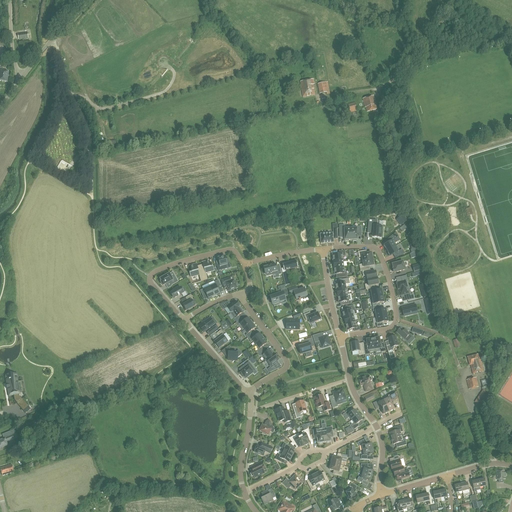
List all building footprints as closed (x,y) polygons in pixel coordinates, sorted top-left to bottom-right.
[(171,66),(190,44),(184,39),(171,54),(168,51),(164,56),(160,55),(157,55),(154,56),(152,59),(154,61),(156,59),(158,58),(160,58),(162,58),(165,60),(171,66)] [(0,80),(7,82),(9,72),(3,71),(3,68),(0,67),(0,65),(1,57),(0,56),(0,70),(0,71),(0,72),(0,80)] [(167,70),(166,70),(165,70),(164,70),(163,70),(162,69),(161,68),(160,68),(158,71),(157,72),(162,76),(168,70),(167,70)] [(313,85),(314,84),(313,79),(301,81),(303,96),(315,94),(313,85)] [(326,82),(318,84),(320,93),(327,92),(326,82)] [(367,112),(377,109),(376,104),(374,96),(363,99),(365,107),(366,107),(367,112)] [(355,102),(348,104),(350,113),(358,110),(355,102)] [(368,219),(368,230),(371,230),(371,233),(374,233),(374,236),(382,236),(382,225),(376,225),(376,219),(368,219)] [(333,233),(320,234),(321,244),(334,243),(333,239),(334,238),(334,239),(338,239),(337,224),(336,224),(337,228),(333,228),(333,233)] [(351,240),(350,229),(345,229),(344,225),(340,225),(340,233),(344,233),(345,240),(345,241),(349,241),(349,240),(351,240)] [(356,228),(350,229),(351,240),(353,240),(353,241),(357,241),(357,240),(357,234),(361,234),(361,227),(356,227),(356,228)] [(384,245),(387,251),(395,246),(393,243),(395,242),(394,240),(397,238),(394,233),(388,239),(389,242),(384,245)] [(395,246),(387,251),(390,257),(396,253),(397,256),(400,255),(400,256),(405,254),(403,251),(399,253),(395,246)] [(339,254),(333,255),(333,261),(343,260),(342,256),(346,256),(345,251),(339,251),(339,254)] [(364,251),(358,252),(359,258),(362,257),(363,261),(372,259),(372,257),(373,257),(372,253),(371,253),(365,254),(364,251)] [(227,263),(229,263),(228,259),(226,259),(225,256),(218,258),(219,264),(216,264),(218,271),(228,268),(227,265),(228,265),(227,263)] [(372,259),(363,261),(363,264),(359,265),(360,272),(367,270),(366,267),(374,266),(374,265),(375,265),(374,261),(373,261),(372,259)] [(343,260),(333,261),(334,268),(344,267),(343,260)] [(200,266),(204,281),(207,280),(206,273),(214,271),(213,266),(210,267),(209,261),(202,263),(203,265),(200,266)] [(296,261),(282,264),(284,271),(298,268),(296,261)] [(394,273),(405,270),(403,261),(396,263),(396,262),(392,263),(393,268),(392,269),(394,273)] [(204,281),(200,266),(197,266),(197,264),(190,266),(192,272),(189,273),(191,277),(199,275),(201,281),(204,281)] [(276,264),(264,267),(265,271),(264,272),(264,275),(265,274),(266,277),(273,275),(273,277),(282,274),(280,268),(277,269),(276,264)] [(421,264),(413,266),(414,272),(422,270),(421,264)] [(344,267),(334,268),(335,275),(338,274),(338,278),(347,277),(347,273),(344,273),(344,267)] [(367,270),(362,271),(363,277),(366,276),(367,280),(377,278),(376,276),(377,276),(377,272),(376,272),(376,271),(369,273),(369,270),(367,271),(367,270)] [(170,282),(171,286),(178,282),(175,276),(172,278),(169,274),(168,274),(168,273),(164,276),(160,279),(161,281),(161,282),(163,286),(170,282)] [(398,290),(408,287),(405,276),(400,278),(401,282),(396,283),(398,290)] [(228,278),(221,281),(223,284),(226,283),(229,291),(237,288),(234,280),(229,281),(228,278)] [(342,282),(335,284),(337,290),(346,288),(345,284),(350,283),(349,278),(342,280),(342,282)] [(377,278),(367,280),(368,284),(365,284),(366,290),(372,289),(372,285),(379,284),(379,283),(379,280),(378,280),(377,278)] [(210,287),(214,296),(220,294),(218,288),(221,287),(218,281),(215,283),(216,285),(210,287)] [(300,299),(307,296),(304,288),(298,290),(296,286),(288,289),(290,294),(294,293),(296,300),(299,299),(299,300),(301,299),(300,299)] [(208,299),(214,296),(210,287),(204,290),(203,288),(200,289),(203,295),(206,294),(208,299)] [(411,295),(408,287),(398,290),(400,296),(402,295),(403,298),(405,298),(405,300),(408,300),(414,299),(413,294),(411,295)] [(184,297),(187,295),(185,292),(184,293),(181,288),(179,288),(173,291),(174,291),(172,292),(171,293),(172,295),(174,298),(182,294),(184,297)] [(346,288),(336,290),(338,297),(347,295),(346,288)] [(374,288),(369,289),(370,298),(371,298),(381,296),(380,290),(375,291),(374,288)] [(274,307),(279,305),(279,303),(284,301),(283,299),(285,298),(284,298),(286,297),(289,296),(287,290),(283,291),(283,293),(275,295),(276,298),(271,300),(275,312),(276,311),(274,307)] [(191,295),(185,298),(187,301),(185,302),(186,303),(183,305),(184,308),(183,308),(185,311),(188,310),(189,311),(193,308),(192,308),(195,306),(192,300),(193,299),(191,295)] [(347,295),(338,297),(339,303),(342,303),(342,305),(349,304),(347,295)] [(373,304),(371,304),(372,308),(379,306),(379,304),(383,303),(382,296),(381,296),(371,298),(373,304)] [(231,312),(239,306),(235,301),(230,304),(228,301),(220,305),(224,310),(227,307),(231,312)] [(348,310),(342,311),(344,317),(353,315),(351,309),(354,308),(353,305),(347,307),(348,310)] [(415,305),(402,308),(404,316),(413,314),(412,312),(416,311),(415,305)] [(244,312),(239,306),(231,312),(230,313),(236,321),(241,318),(239,315),(244,312)] [(381,307),(372,308),(373,312),(374,311),(375,317),(386,315),(385,309),(381,310),(381,307)] [(310,324),(321,320),(320,317),(319,313),(318,314),(318,313),(311,315),(310,312),(304,315),(306,320),(308,319),(310,324)] [(353,315),(343,318),(345,324),(355,322),(353,315)] [(386,315),(375,317),(377,327),(383,326),(382,323),(388,322),(386,315)] [(211,334),(218,328),(210,318),(201,323),(198,326),(204,333),(208,330),(211,334)] [(241,319),(236,322),(242,330),(244,329),(252,323),(248,318),(243,321),(241,319)] [(299,320),(287,321),(287,329),(299,328),(299,320)] [(355,322),(346,324),(347,331),(354,329),(355,331),(360,330),(359,327),(357,328),(355,322)] [(248,338),(253,334),(251,332),(256,328),(252,323),(244,329),(247,334),(246,335),(248,338)] [(397,332),(405,340),(410,334),(405,330),(404,331),(401,328),(397,332)] [(218,347),(219,349),(228,342),(223,336),(222,334),(223,333),(221,330),(216,334),(219,339),(214,342),(215,344),(217,348),(218,347)] [(253,341),(255,344),(263,338),(260,333),(255,337),(253,334),(248,338),(251,342),(253,341)] [(331,346),(328,335),(321,337),(320,334),(313,336),(315,343),(319,342),(321,349),(331,346)] [(395,336),(388,338),(390,345),(386,346),(390,359),(395,358),(393,350),(395,347),(398,346),(395,336)] [(378,338),(378,337),(375,337),(375,338),(373,339),(375,352),(381,351),(381,352),(385,351),(383,344),(380,344),(379,338),(378,338)] [(267,344),(263,338),(255,344),(259,350),(257,351),(259,354),(264,350),(262,347),(267,344)] [(313,342),(312,338),(306,340),(308,344),(298,347),(301,355),(312,351),(310,347),(313,346),(312,343),(313,342)] [(371,338),(367,339),(367,340),(366,340),(368,346),(364,347),(366,355),(369,354),(369,353),(375,352),(373,339),(371,339),(371,338)] [(359,341),(351,343),(352,352),(358,351),(359,355),(365,355),(363,343),(359,344),(359,341)] [(223,350),(226,354),(225,355),(227,358),(228,357),(228,360),(231,360),(232,362),(234,361),(237,361),(237,358),(242,354),(238,350),(234,353),(228,353),(229,350),(230,349),(228,347),(223,350)] [(266,361),(275,354),(271,349),(266,352),(264,350),(259,354),(261,357),(262,355),(266,361)] [(275,354),(266,361),(271,367),(268,369),(270,373),(277,369),(273,364),(279,360),(275,354)] [(480,372),(483,371),(479,354),(468,357),(470,365),(471,365),(473,374),(477,373),(477,372),(479,371),(480,372)] [(253,372),(249,367),(241,373),(242,374),(241,374),(243,378),(244,377),(245,379),(253,372)] [(17,404),(22,399),(21,398),(20,394),(21,394),(20,392),(24,391),(22,381),(18,381),(17,374),(12,375),(5,376),(8,397),(13,396),(14,400),(17,404)] [(369,377),(368,376),(359,379),(361,386),(363,385),(366,392),(372,390),(370,383),(371,383),(370,382),(372,380),(371,377),(369,377)] [(469,389),(478,387),(476,378),(467,380),(469,389)] [(482,407),(490,395),(490,389),(489,385),(488,385),(487,381),(482,383),(483,387),(482,387),(483,390),(475,402),(482,407)] [(339,391),(333,393),(335,400),(330,402),(333,409),(338,407),(338,406),(340,405),(339,402),(346,400),(344,393),(344,390),(343,390),(343,389),(343,390),(342,389),(340,390),(339,391)] [(395,392),(392,394),(388,396),(389,398),(383,401),(389,411),(390,411),(391,411),(393,410),(393,409),(394,409),(391,402),(398,399),(395,392)] [(466,413),(461,394),(453,396),(458,415),(466,413)] [(317,397),(314,398),(315,401),(315,402),(315,404),(316,405),(317,408),(322,406),(323,407),(324,411),(330,410),(328,403),(325,404),(322,395),(320,396),(319,395),(318,395),(317,396),(317,397)] [(30,409),(22,399),(17,404),(25,413),(30,409)] [(294,409),(296,416),(303,413),(303,412),(306,411),(305,407),(306,407),(306,406),(306,404),(305,404),(304,404),(303,401),(296,403),(297,407),(296,408),(294,409)] [(389,411),(383,401),(378,403),(377,401),(373,403),(376,410),(380,408),(383,414),(384,414),(386,414),(387,413),(388,412),(389,411)] [(288,411),(285,412),(283,408),(275,410),(276,415),(277,414),(279,422),(286,419),(287,422),(291,421),(288,411)] [(352,420),(358,415),(355,410),(350,413),(348,411),(343,415),(346,420),(350,417),(352,420)] [(357,423),(362,420),(358,415),(352,420),(354,423),(351,425),(354,429),(359,426),(357,423)] [(26,430),(34,427),(39,425),(37,420),(32,422),(24,425),(26,430)] [(275,430),(269,420),(266,422),(267,424),(266,427),(262,425),(259,431),(262,433),(262,434),(266,436),(266,435),(268,436),(270,432),(273,433),(275,430)] [(348,435),(353,432),(351,426),(345,429),(348,435)] [(391,439),(401,436),(400,432),(403,432),(401,426),(395,427),(396,431),(390,433),(391,439)] [(323,432),(324,442),(327,442),(327,443),(329,442),(330,442),(331,441),(330,438),(336,437),(335,430),(332,431),(331,427),(326,428),(326,432),(323,432)] [(300,436),(305,446),(308,444),(307,443),(310,442),(307,437),(310,436),(308,429),(302,432),(303,435),(300,436)] [(324,442),(323,432),(322,429),(313,430),(314,437),(317,437),(318,443),(319,443),(320,444),(322,444),(322,443),(324,442)] [(6,442),(14,439),(12,432),(4,436),(5,438),(0,440),(0,448),(8,445),(6,442)] [(305,446),(300,436),(298,433),(289,439),(294,444),(296,443),(299,447),(301,446),(301,447),(305,446)] [(401,436),(391,439),(393,445),(399,443),(400,447),(407,445),(405,438),(402,439),(401,436)] [(363,450),(372,448),(371,443),(368,444),(367,442),(369,441),(368,438),(358,443),(359,446),(362,446),(363,450)] [(273,448),(262,443),(261,446),(257,445),(257,446),(256,446),(255,448),(255,449),(254,452),(263,456),(265,451),(270,453),(273,448)] [(283,453),(292,457),(294,452),(288,448),(289,446),(284,443),(281,448),(284,450),(283,453)] [(372,448),(363,450),(364,455),(361,456),(361,459),(373,460),(373,457),(370,457),(370,454),(373,453),(372,448)] [(292,457),(283,453),(280,451),(275,459),(281,462),(282,459),(289,462),(292,457)] [(331,460),(330,463),(340,465),(341,462),(342,462),(346,462),(347,456),(339,454),(338,458),(333,457),(331,460)] [(392,470),(403,467),(402,467),(400,460),(401,459),(400,456),(394,458),(394,461),(394,462),(390,463),(392,470)] [(18,472),(23,471),(26,470),(26,469),(34,466),(32,463),(22,466),(16,468),(18,472)] [(262,469),(265,468),(262,463),(260,463),(251,467),(252,470),(251,471),(251,473),(251,474),(252,476),(253,477),(254,478),(264,473),(262,469)] [(330,468),(330,469),(335,471),(335,474),(341,476),(342,470),(340,470),(340,468),(340,465),(330,463),(330,464),(330,468)] [(363,473),(372,476),(373,471),(370,470),(370,468),(371,468),(371,464),(361,464),(361,468),(365,468),(364,468),(363,473)] [(3,476),(14,472),(12,465),(0,468),(3,476)] [(404,470),(403,467),(392,470),(393,470),(395,477),(399,476),(400,476),(401,479),(410,476),(408,469),(404,470)] [(497,480),(499,480),(499,483),(503,482),(503,479),(505,479),(505,477),(506,477),(506,473),(504,473),(504,470),(496,471),(497,480)] [(314,474),(319,483),(322,482),(324,484),(329,482),(326,476),(323,477),(320,471),(314,474)] [(372,476),(363,473),(362,478),(359,477),(357,480),(367,486),(369,483),(366,482),(367,480),(371,481),(372,476)] [(315,485),(319,483),(314,474),(308,477),(311,483),(308,485),(311,491),(317,488),(315,485)] [(291,486),(295,490),(303,483),(295,475),(289,481),(287,479),(283,483),(288,489),(291,486)] [(482,479),(482,478),(478,479),(480,488),(484,487),(484,490),(487,490),(484,479),(482,479)] [(354,494),(356,490),(355,489),(357,486),(351,483),(349,486),(352,488),(352,490),(351,489),(346,492),(348,496),(348,497),(349,500),(350,499),(351,500),(356,497),(354,494)] [(461,484),(462,492),(466,491),(467,494),(469,493),(467,483),(461,484)] [(275,497),(271,489),(268,490),(261,493),(263,497),(261,499),(264,505),(274,500),(273,499),(275,497)] [(445,501),(448,500),(445,490),(439,491),(441,498),(444,497),(445,501)] [(441,501),(441,498),(439,491),(433,493),(435,503),(438,503),(437,501),(441,501)] [(428,494),(422,495),(423,502),(427,501),(428,505),(430,504),(428,494)] [(338,508),(341,506),(337,499),(334,500),(327,503),(331,511),(332,511),(339,509),(338,508)] [(406,508),(405,501),(405,500),(405,499),(401,500),(402,501),(398,502),(399,504),(396,504),(398,511),(397,511),(403,511),(403,510),(407,509),(406,508)] [(405,501),(406,508),(410,507),(411,511),(413,510),(412,506),(413,506),(411,499),(405,500),(405,501)] [(279,509),(281,510),(282,510),(282,511),(281,511),(292,511),(293,511),(293,510),(293,509),(293,508),(283,502),(279,509)]
